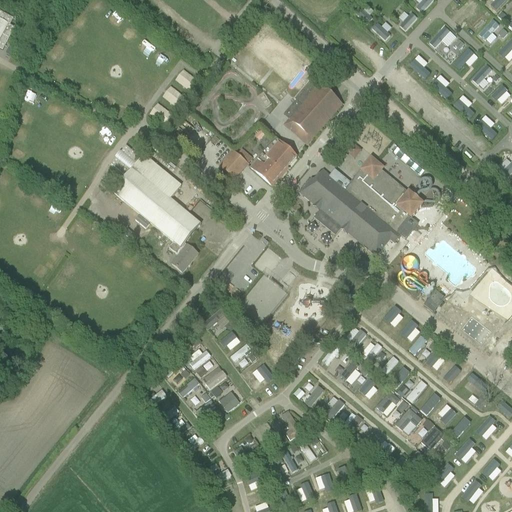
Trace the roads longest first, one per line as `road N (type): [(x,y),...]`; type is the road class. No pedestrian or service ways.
road 1 (unclassified): [(18,511),(367,87),(270,0)]
road 2 (unknown): [(58,228),(133,127),(258,218)]
road 3 (track): [(511,217),(367,87)]
